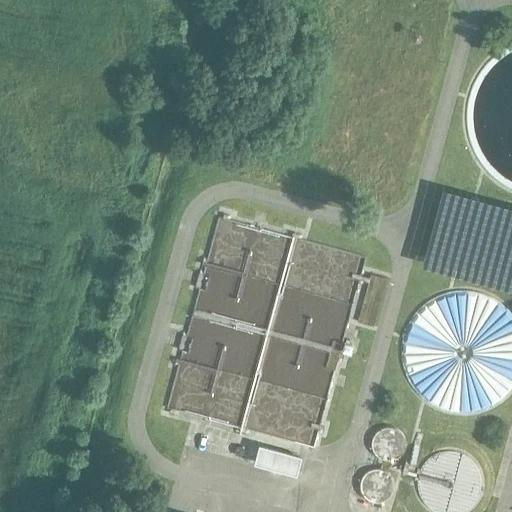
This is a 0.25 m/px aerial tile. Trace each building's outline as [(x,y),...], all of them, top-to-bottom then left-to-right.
[(439,299),(427,307),(418,317),(410,329),(406,343),(405,357),(408,371),(413,384),(420,395),(431,405),(444,412),(457,415),(471,416),(485,414),(498,408),(509,400),(511,396),(511,312),(505,305),(493,298),(480,294),(466,292),(452,294),(439,299)] [(344,342),(342,351),(350,353),(352,344),(344,342)] [(406,445),(406,444),(405,438),(402,433),(400,431),(396,429),(391,428),(386,429),(381,431),(376,436),(374,441),(374,448),(377,454),(383,459),(389,461),(395,460),(401,457),(403,454),(405,451),(406,445)] [(432,456),(424,463),(418,472),(415,482),(416,493),(419,503),(425,511),(426,511),(474,511),(480,505),(484,495),(485,487),(484,476),(479,467),(472,459),(463,454),(452,451),(442,452),(432,456)] [(258,475),(301,487),(306,468),(263,457),(258,475)] [(394,482),(394,481),(392,475),(389,469),(384,466),(378,465),(372,466),(369,468),(366,470),(364,475),(362,481),(363,485),(366,491),(369,494),(372,496),(378,497),(384,496),(389,493),(392,487),(394,482)]
